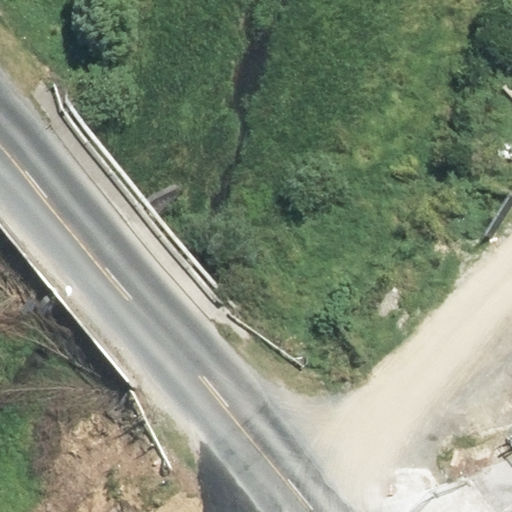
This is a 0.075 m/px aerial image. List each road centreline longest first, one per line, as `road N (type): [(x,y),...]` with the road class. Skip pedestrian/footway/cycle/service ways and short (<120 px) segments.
road 1 (secondary): [(0,141),(313,511)]
road 2 (unknown): [(274,463),(447,293),(511,250)]
